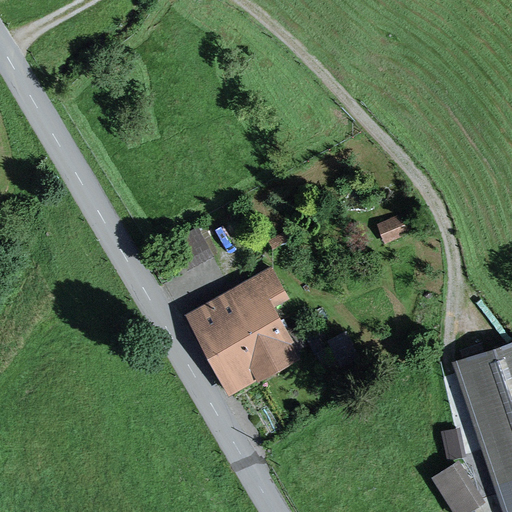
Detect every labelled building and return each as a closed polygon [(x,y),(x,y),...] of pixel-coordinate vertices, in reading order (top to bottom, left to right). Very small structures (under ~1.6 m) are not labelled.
[(172,240),(187,267),(212,253),(197,226),(172,240)] [(298,349),(284,323),(279,326),(269,307),(287,297),(271,267),(249,279),(255,290),(236,301),(232,293),(196,312),(232,379),(270,359),(272,363),(298,349)] [(511,511),(511,346),(458,365),(508,511),(511,511)] [(450,459),(468,456),(461,425),(443,429),(450,459)] [(455,466),(438,477),(459,511),(476,501),(455,466)]
